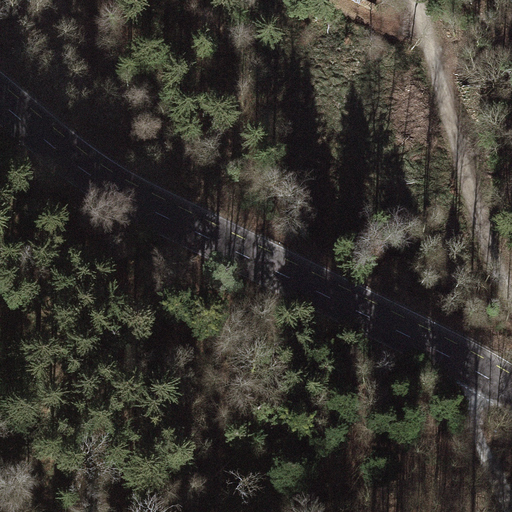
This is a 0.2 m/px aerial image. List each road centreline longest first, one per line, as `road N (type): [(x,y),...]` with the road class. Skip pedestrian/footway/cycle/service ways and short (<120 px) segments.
road 1 (tertiary): [(511,391),(352,298),(166,216),(0,95)]
road 2 (track): [(415,0),(457,112),(483,235),(511,287)]
road 3 (track): [(509,511),(434,347)]
